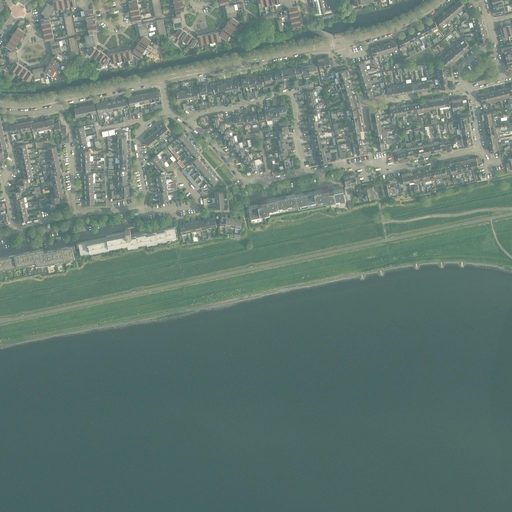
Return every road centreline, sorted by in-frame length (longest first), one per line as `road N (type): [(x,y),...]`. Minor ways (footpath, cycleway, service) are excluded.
road 1 (tertiary): [(441,0),(391,30),(162,79)]
road 2 (residential): [(303,173),(292,92),(188,122)]
road 3 (tertiary): [(162,79),(0,104)]
road 4 (residential): [(480,147),(393,168),(371,162),(322,169)]
road 5 (residential): [(303,173),(247,181),(188,122)]
